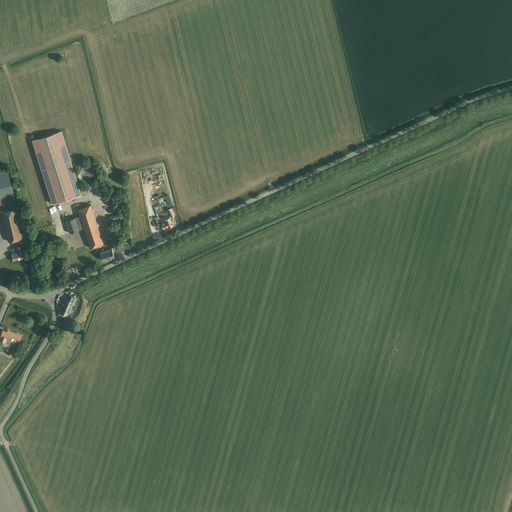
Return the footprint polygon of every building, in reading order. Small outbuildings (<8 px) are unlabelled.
[(81,194),(61,131),(32,140),(52,203),(81,194)] [(0,194),(12,192),(7,172),(0,173),(0,194)] [(100,196),(107,196),(106,187),(99,188),(100,196)] [(90,248),(103,244),(91,205),(78,209),(80,216),(66,221),(70,233),(84,228),(90,248)] [(8,242),(21,239),(15,209),(1,212),(8,242)] [(64,217),(57,218),(60,235),(67,234),(64,217)] [(174,225),(171,218),(165,220),(161,222),(162,223),(164,229),(168,227),(174,225)] [(85,238),(82,239),(80,235),(76,236),(80,245),(87,243),(85,238)] [(103,261),(115,257),(112,249),(111,249),(108,241),(104,242),(105,243),(103,244),(105,250),(100,252),(103,261)] [(25,258),(23,251),(22,246),(15,247),(17,253),(13,254),(14,260),(25,258)] [(74,297),(73,297),(69,295),(67,299),(66,298),(60,313),(66,315),(74,297)] [(19,340),(21,336),(7,330),(6,332),(2,330),(0,336),(0,339),(5,342),(4,343),(9,344),(12,337),(19,340)]
